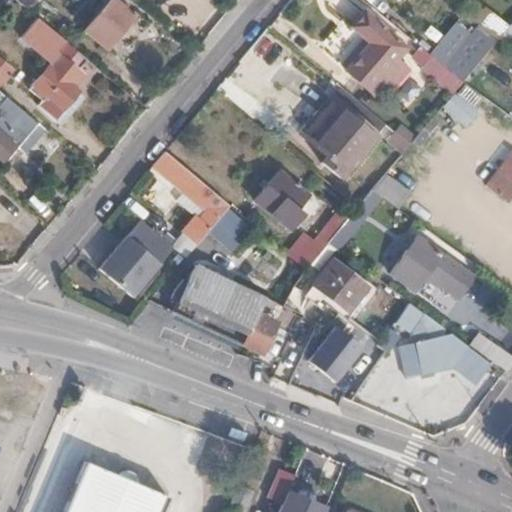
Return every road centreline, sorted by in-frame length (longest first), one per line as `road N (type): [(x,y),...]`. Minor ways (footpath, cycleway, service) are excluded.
road 1 (residential): [(268,0),(1,312)]
road 2 (secondary): [(131,355),(466,486)]
road 3 (secondary): [(131,355),(1,312)]
road 4 (secondary): [(0,338),(131,355)]
